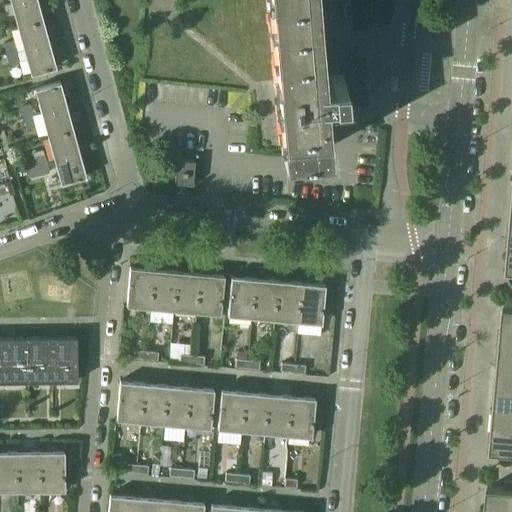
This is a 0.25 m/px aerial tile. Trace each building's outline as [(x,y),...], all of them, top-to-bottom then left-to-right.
[(36,0),(20,0),(10,3),(17,26),(42,20),(36,0)] [(319,57),(314,0),(267,0),(281,152),(326,148),(323,104),(357,101),(354,65),(320,68),(319,57)] [(42,20),(17,26),(23,49),(48,43),(42,20)] [(11,41),(3,43),(6,54),(15,52),(11,41)] [(48,43),(23,49),(30,73),(55,67),(48,43)] [(15,52),(6,54),(9,65),(17,63),(15,52)] [(34,88),(40,112),(65,105),(59,82),(34,88)] [(29,104),(20,106),(23,117),(32,114),(29,104)] [(65,105),(40,112),(46,135),(72,128),(65,105)] [(32,114),(23,117),(26,129),(35,126),(33,115),(32,114)] [(72,128),(46,135),(53,159),(78,152),(72,128)] [(41,150),(33,153),(36,163),(45,161),(41,150)] [(78,152),(53,159),(59,183),(85,176),(78,152)] [(175,158),(173,182),(192,184),(194,160),(175,158)] [(47,172),(45,161),(36,163),(39,175),(47,172)] [(153,269),(129,267),(125,305),(149,307),(153,269)] [(176,271),(153,269),(149,307),(172,309),(176,271)] [(199,273),(176,271),(172,309),(195,311),(199,273)] [(223,275),(199,273),(195,311),(219,314),(223,275)] [(255,278),(230,276),(226,314),(252,317),(255,278)] [(278,280),(255,278),(252,317),(275,319),(278,280)] [(301,282),(278,280),(275,319),(297,321),(301,282)] [(323,284),(301,282),(297,321),(320,323),(323,284)] [(511,307),(503,307),(501,328),(511,329),(511,307)] [(511,329),(501,328),(499,348),(511,349),(511,329)] [(75,336),(51,337),(51,381),(76,380),(75,336)] [(27,381),(27,337),(3,337),(3,381),(27,381)] [(51,381),(51,337),(27,337),(27,381),(51,381)] [(511,349),(499,348),(497,369),(511,370),(511,349)] [(145,359),(145,351),(133,350),(132,358),(145,359)] [(145,351),(145,359),(156,360),(157,352),(145,351)] [(190,363),(191,355),(179,354),(178,362),(190,363)] [(191,355),(190,363),(202,364),(203,356),(191,355)] [(246,368),(246,360),(234,359),(234,367),(246,368)] [(258,369),(258,361),(246,360),(246,368),(258,369)] [(291,372),(292,364),(280,363),(279,371),(291,372)] [(292,364),(291,372),(303,373),(304,365),(292,364)] [(511,370),(497,369),(496,389),(511,390),(511,370)] [(142,382),(119,380),(115,419),(139,421),(142,382)] [(165,384),(142,382),(139,421),(161,423),(165,384)] [(188,386),(165,384),(161,423),(185,425),(188,386)] [(212,389),(188,386),(185,425),(209,427),(212,389)] [(245,392),(220,389),(216,428),(241,430),(245,392)] [(511,390),(496,389),(494,409),(511,410),(511,390)] [(267,394),(245,392),(241,430),(264,432),(267,394)] [(290,396),(267,394),(264,432),(287,434),(290,396)] [(313,398),(290,396),(287,434),(310,436),(313,398)] [(511,410),(494,409),(492,430),(511,431),(511,410)] [(511,431),(492,430),(490,451),(511,452),(511,431)] [(15,451),(0,451),(0,490),(16,490),(15,451)] [(38,451),(15,451),(16,490),(38,490),(38,451)] [(63,451),(38,451),(38,490),(63,489),(63,451)] [(134,472),(135,464),(123,463),(122,471),(134,472)] [(147,465),(135,464),(134,472),(146,473),(147,465)] [(180,476),(181,468),(169,467),(168,475),(180,476)] [(193,469),(181,468),(180,476),(192,477),(193,469)] [(235,482),(236,474),(224,472),(223,480),(235,482)] [(248,475),(236,474),(235,482),(247,483),(248,475)] [(283,486),(295,487),(296,479),(284,478),(283,486)] [(511,480),(506,481),(503,481),(504,482),(505,482),(504,488),(487,487),(485,508),(511,510),(511,480)] [(130,511),(132,496),(109,494),(106,511),(130,511)] [(153,511),(155,498),(132,496),(130,511),(153,511)] [(176,511),(178,500),(155,498),(153,511),(176,511)] [(201,511),(202,502),(178,500),(176,511),(201,511)] [(210,503),(208,511),(232,511),(233,505),(218,504),(211,503),(210,503)]
